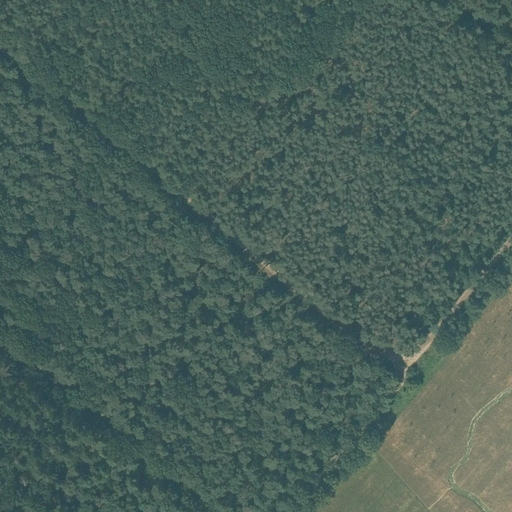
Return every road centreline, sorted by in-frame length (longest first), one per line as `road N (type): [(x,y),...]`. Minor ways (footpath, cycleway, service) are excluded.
road 1 (track): [(406,374),(0,54)]
road 2 (track): [(511,246),(283,511)]
